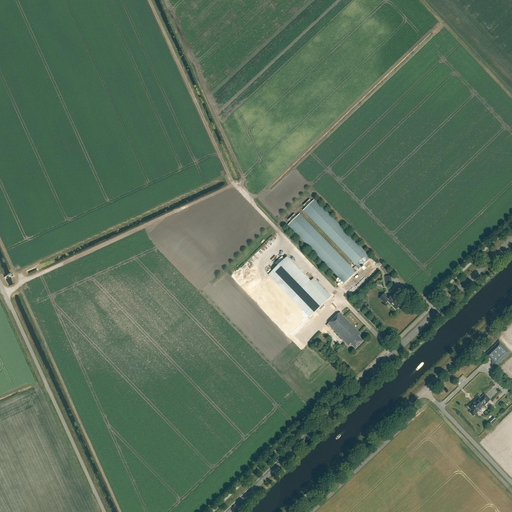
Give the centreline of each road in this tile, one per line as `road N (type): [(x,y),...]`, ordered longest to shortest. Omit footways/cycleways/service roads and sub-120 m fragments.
road 1 (tertiary): [(511,237),(227,511)]
road 2 (unknown): [(5,294),(22,278),(232,183)]
road 3 (unclassified): [(103,511),(0,283)]
road 4 (unclassified): [(289,511),(424,390)]
road 5 (unclassified): [(511,484),(424,390)]
road 6 (unclassified): [(424,390),(511,308)]
